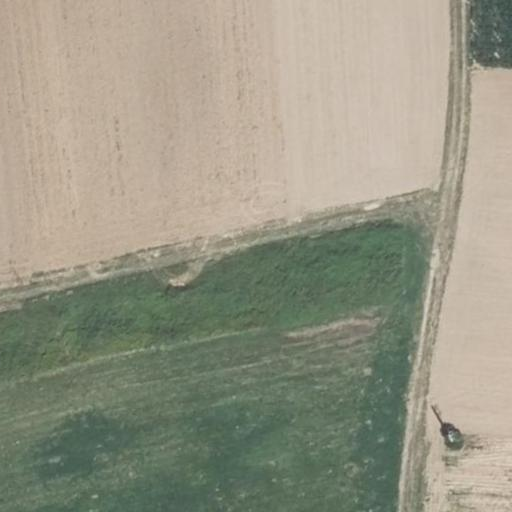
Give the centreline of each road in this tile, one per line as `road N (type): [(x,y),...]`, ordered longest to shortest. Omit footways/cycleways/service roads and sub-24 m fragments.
road 1 (track): [(412,511),(444,203),(461,139),(458,0)]
road 2 (track): [(444,203),(0,295)]
